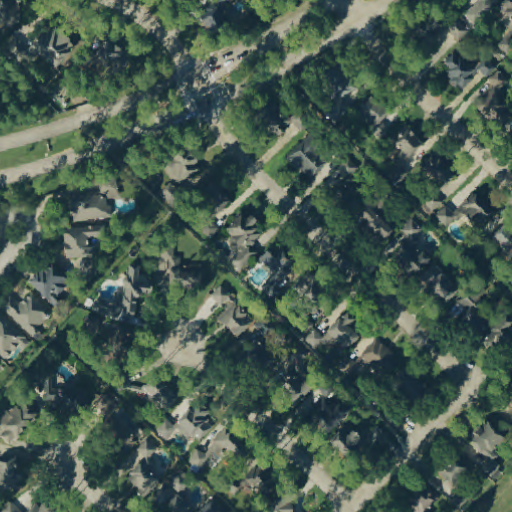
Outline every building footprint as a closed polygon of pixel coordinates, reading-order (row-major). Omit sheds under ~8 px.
[(0,0),(0,26),(0,27),(16,26),(22,21),(21,3),(17,0),(0,0)] [(511,27),(511,4),(502,4),(502,14),(505,14),(505,27),(511,27)] [(233,29),(224,7),(206,14),(214,36),(233,29)] [(436,41),(449,29),(460,42),(471,32),(459,18),(450,26),(443,19),(428,33),(436,41)] [(120,69),(132,55),(113,39),(102,53),(120,69)] [(481,75),(460,53),(444,67),(465,90),(481,75)] [(490,79),(499,69),(487,59),(478,69),(490,79)] [(363,92),(347,65),(329,76),(346,103),(363,92)] [(511,83),(501,71),(491,80),(501,91),(511,83)] [(501,92),(496,86),(476,102),(493,122),(511,107),(500,93),(501,92)] [(394,113),(377,96),(362,111),(379,128),(394,113)] [(295,124),(306,134),(316,124),(301,111),(291,122),(282,113),(286,108),(277,100),(260,118),(282,138),(295,124)] [(428,144),(407,123),(392,137),(405,150),(384,170),(400,186),(412,173),(405,166),(428,144)] [(312,180),(334,158),(324,149),(327,146),(314,134),(290,159),(312,180)] [(194,157),(188,151),(167,170),(182,187),(206,165),(197,154),(194,157)] [(438,153),(426,166),(448,187),(459,175),(438,153)] [(102,193),(75,195),(76,222),(111,220),(110,200),(120,199),(119,179),(101,180),(102,193)] [(220,213),(236,204),(222,182),(206,191),(220,213)] [(177,210),(189,201),(175,183),(164,192),(177,210)] [(448,206),(437,217),(452,231),(469,212),(485,228),(499,213),(479,195),(473,202),(470,200),(457,214),(448,206)] [(445,205),(439,196),(429,202),(435,211),(445,205)] [(370,230),(385,244),(398,231),(372,206),(363,216),(374,226),(370,230)] [(251,220),(248,215),(231,227),(245,248),(265,235),(259,226),(264,223),(259,215),(251,220)] [(415,241),(425,230),(414,220),(404,231),(415,241)] [(63,229),(66,270),(76,269),(76,262),(85,262),(85,267),(97,267),(96,248),(91,248),(91,239),(108,238),(107,226),(63,229)] [(437,263),(428,252),(423,257),(411,243),(397,255),(416,277),(420,273),(449,305),(463,293),(437,263)] [(286,280),(301,263),(288,251),(286,253),(277,245),(264,259),(286,280)] [(33,282),(55,305),(76,285),(54,262),(33,282)] [(144,266),(133,265),(132,282),(130,282),(127,312),(142,314),(144,294),(158,296),(159,283),(143,281),(144,266)] [(206,288),(206,271),(172,269),(172,286),(206,288)] [(286,280),(276,273),(264,288),(278,300),(285,291),(280,287),(286,280)] [(214,297),(227,310),(217,319),(240,341),(259,322),(223,287),(214,297)] [(473,291),(461,304),(471,313),(463,322),(489,346),(502,331),(482,312),(489,305),(473,291)] [(31,337),(54,315),(34,294),(21,305),(13,297),(3,306),(31,337)] [(137,321),(138,314),(126,313),(127,303),(98,301),(96,318),(137,321)] [(29,339),(0,311),(0,353),(8,362),(29,339)] [(330,333),(349,352),(364,337),(354,327),(360,320),(351,312),(330,333)] [(133,330),(115,326),(112,343),(129,347),(133,330)] [(307,339),(319,352),(329,343),(318,330),(307,339)] [(402,361),(380,339),(357,363),(351,358),(343,366),(359,381),(373,366),(385,378),(402,361)] [(286,380),(308,397),(318,385),(295,367),(286,380)] [(404,391),(423,403),(433,387),(406,369),(399,379),(408,385),(404,391)] [(181,399),(160,377),(147,389),(168,412),(181,399)] [(86,390),(55,391),(56,414),(86,412),(86,390)] [(117,405),(106,394),(96,405),(108,415),(117,405)] [(330,401),(311,418),(321,429),(328,423),(335,430),(354,413),(342,399),(335,406),(330,401)] [(41,419),(25,401),(11,414),(8,411),(0,417),(0,424),(7,432),(2,436),(11,446),(41,419)] [(169,420),(159,431),(170,441),(180,430),(191,440),(196,435),(202,442),(216,427),(208,420),(214,413),(202,402),(178,428),(169,420)] [(379,451),(391,438),(375,422),(353,445),(362,455),(372,444),(379,451)] [(497,482),(508,470),(493,456),(509,439),(491,423),(473,443),(491,459),(483,468),(497,482)] [(119,430),(124,436),(117,443),(128,454),(142,442),(125,424),(119,430)] [(201,450),(191,461),(203,472),(214,460),(218,464),(226,455),(235,463),(249,448),(229,429),(206,454),(201,450)] [(160,450),(149,440),(140,451),(150,460),(160,450)] [(472,468),(454,456),(439,477),(457,489),(472,468)] [(0,489),(23,490),(24,461),(0,460),(0,489)] [(146,495),(162,480),(146,463),(130,477),(146,495)] [(253,477),(260,491),(276,483),(269,469),(253,477)] [(195,483),(185,472),(173,483),(183,494),(195,483)] [(168,506),(183,496),(174,483),(159,494),(168,506)] [(273,509),(276,511),(301,511),(302,511),(294,504),(298,500),(290,492),(273,509)] [(432,511),(433,509),(441,508),(439,497),(434,498),(434,492),(416,494),(418,511),(432,511)] [(196,511),(197,511),(183,495),(169,508),(172,511),(196,511)] [(229,511),(217,499),(203,511),(229,511)] [(32,511),(22,511),(16,505),(8,511),(54,511),(44,501),(32,511)]
